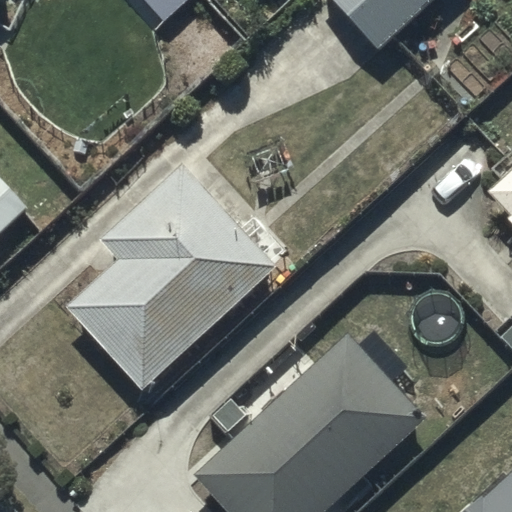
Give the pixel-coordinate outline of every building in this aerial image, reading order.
[(145,0),(159,16),(177,0),(145,0)] [(331,0),(382,54),(439,0),(331,0)] [(65,301),(139,381),(275,256),(181,154),(98,231),(118,252),(65,301)] [(511,172),(488,195),(511,220),(511,172)] [(0,174),(0,226),(25,203),(0,174)] [(323,511),(426,418),(348,334),(195,477),(227,511),(323,511)] [(511,511),(511,474),(471,511),(511,511)]
